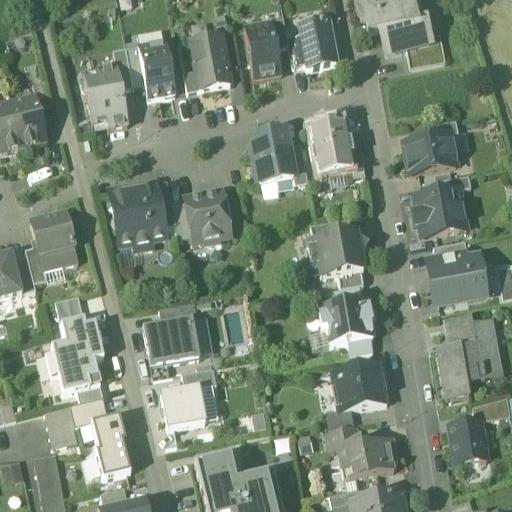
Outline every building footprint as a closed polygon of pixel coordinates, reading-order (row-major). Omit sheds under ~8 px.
[(413,35),(409,15),(402,16),(398,0),(392,0),(355,7),(359,29),(365,27),(368,41),(382,38),(383,43),(380,44),(385,63),(405,57),(428,51),(426,44),(422,32),(413,35)] [(286,48),(282,26),(269,29),(270,31),(271,31),(275,56),(287,54),(286,48)] [(327,28),(298,34),(300,45),(305,73),(306,77),(335,72),(327,28)] [(270,31),(243,36),(247,58),(251,57),(252,64),(248,64),(253,87),(280,82),(275,56),(271,31),(270,31)] [(428,51),(405,57),(409,76),(444,69),(439,41),(426,44),(428,51)] [(220,44),(189,50),(194,79),(197,97),(229,91),(220,44)] [(300,45),(286,48),(287,54),(291,75),(305,73),(300,45)] [(164,49),(137,54),(144,93),(146,107),(174,102),(164,49)] [(144,93),(137,54),(125,56),(132,95),(144,93)] [(132,95),(125,56),(112,58),(114,70),(115,70),(120,97),(132,95)] [(114,70),(98,73),(94,79),(82,81),(83,86),(79,88),(81,98),(85,99),(91,132),(106,129),(107,135),(127,132),(120,97),(115,70),(114,70)] [(182,81),(188,108),(199,105),(197,97),(194,79),(182,81)] [(43,88),(32,91),(34,102),(38,118),(50,115),(43,88)] [(34,102),(9,109),(21,155),(46,149),(38,118),(34,102)] [(0,111),(0,160),(21,155),(9,109),(0,111)] [(455,128),(423,134),(426,146),(449,142),(449,143),(457,141),(455,128)] [(333,131),(309,136),(312,153),(308,153),(310,169),(315,168),(318,185),(351,178),(351,177),(361,175),(358,160),(348,162),(342,131),(334,133),(333,131)] [(284,141),(269,144),(268,143),(257,145),(252,155),(254,164),(249,165),(252,179),(256,178),(259,192),(291,186),(292,185),(286,154),(284,141)] [(426,146),(402,151),(408,182),(455,173),(449,143),(449,142),(426,146)] [(299,152),(286,154),(292,185),(291,186),(292,193),(307,191),(299,152)] [(467,183),(435,189),(438,201),(458,197),(470,195),(467,183)] [(291,186),(275,189),(276,196),(292,193),(291,186)] [(154,189),(132,193),(133,197),(109,201),(109,205),(106,211),(107,217),(112,221),(118,254),(133,252),(134,259),(151,255),(150,249),(164,246),(162,232),(154,193),(154,189)] [(166,191),(154,193),(162,232),(173,230),(174,230),(170,213),(166,191)] [(438,201),(412,206),(415,220),(412,220),(415,233),(417,233),(420,245),(465,236),(458,197),(438,201)] [(221,199),(200,203),(201,207),(184,210),(184,211),(191,245),(192,251),(203,249),(203,251),(218,248),(218,246),(229,244),(221,199)] [(184,211),(170,213),(174,230),(173,230),(176,247),(191,245),(184,211)] [(64,220),(29,229),(36,254),(42,279),(43,279),(77,271),(64,220)] [(348,227),(309,234),(312,249),(351,243),(348,227)] [(312,249),(306,250),(310,271),(308,271),(308,273),(311,288),(319,287),(336,284),(360,280),(362,279),(359,261),(365,253),(356,247),(352,247),(351,242),(312,249)] [(463,250),(431,256),(434,268),(465,262),(463,250)] [(36,254),(24,257),(26,263),(33,292),(46,288),(43,279),(42,279),(36,254)] [(10,260),(0,262),(0,307),(21,302),(12,267),(10,260)] [(465,262),(434,268),(426,270),(434,312),(484,302),(476,260),(465,262)] [(26,263),(12,267),(21,301),(34,298),(33,292),(26,263)] [(360,280),(336,284),(339,297),(358,294),(362,293),(360,280)] [(339,297),(323,300),(326,314),(360,308),(358,294),(339,297)] [(77,304),(55,310),(60,332),(82,327),(77,304)] [(326,314),(316,316),(320,337),(326,336),(329,354),(346,351),(369,347),(371,346),(369,330),(371,330),(368,313),(366,313),(365,307),(326,314)] [(158,317),(160,332),(191,327),(196,326),(193,311),(158,317)] [(471,324),(445,329),(448,344),(454,343),(456,355),(437,358),(447,409),(469,404),(466,390),(485,386),(483,374),(498,372),(491,334),(473,338),(471,324)] [(75,399),(99,394),(93,369),(102,366),(94,331),(85,334),(82,327),(60,332),(64,352),(50,355),(62,403),(75,399)] [(143,335),(150,375),(198,366),(191,327),(160,332),(143,335)] [(369,347),(346,351),(348,364),(371,360),(369,347)] [(378,373),(333,381),(340,418),(340,420),(350,419),(385,412),(378,373)] [(212,377),(181,383),(183,399),(197,397),(215,393),(212,377)] [(75,399),(78,412),(102,406),(99,394),(75,399)] [(183,399),(160,403),(166,439),(204,432),(197,397),(183,399)] [(9,404),(0,405),(0,430),(15,427),(9,404)] [(506,405),(471,415),(473,429),(479,429),(509,425),(506,405)] [(90,432),(107,428),(102,406),(78,412),(68,414),(75,436),(90,432)] [(68,414),(43,420),(51,455),(57,453),(76,449),(74,438),(68,414)] [(340,420),(340,418),(325,421),(328,438),(353,435),(350,419),(340,420)] [(107,428),(90,432),(97,460),(95,461),(102,489),(129,482),(121,451),(124,450),(118,425),(107,428)] [(473,429),(448,434),(454,473),(485,468),(479,429),(473,429)] [(328,438),(325,438),(329,461),(337,459),(336,452),(357,448),(355,435),(353,435),(328,438)] [(357,448),(336,452),(337,459),(340,477),(349,475),(351,487),(393,479),(390,464),(394,464),(391,446),(358,453),(357,448)] [(76,449),(57,453),(58,459),(59,459),(61,467),(80,462),(76,449)] [(233,461),(193,471),(203,511),(279,511),(272,478),(240,486),(233,461)] [(63,511),(56,469),(35,472),(42,511),(63,511)] [(126,511),(123,497),(99,503),(100,511),(126,511)] [(361,497),(328,504),(329,511),(346,511),(347,511),(363,509),(361,497)] [(363,509),(347,511),(346,511),(404,511),(402,501),(363,509)]
